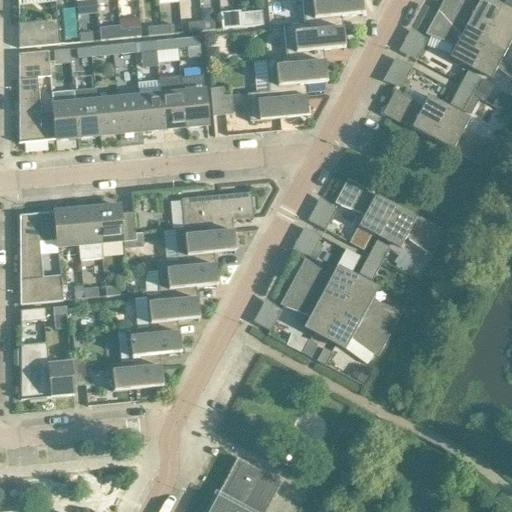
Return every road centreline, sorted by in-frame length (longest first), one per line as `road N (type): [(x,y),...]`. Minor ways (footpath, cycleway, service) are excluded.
road 1 (residential): [(0,183),(318,153)]
road 2 (residential): [(174,422),(318,153)]
road 3 (residential): [(174,422),(0,440)]
road 4 (residential): [(318,153),(400,0)]
